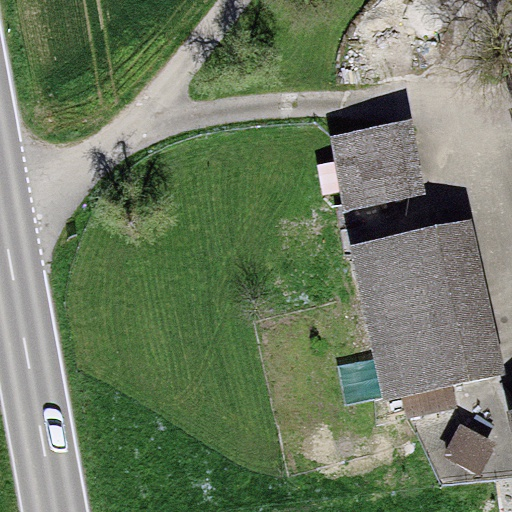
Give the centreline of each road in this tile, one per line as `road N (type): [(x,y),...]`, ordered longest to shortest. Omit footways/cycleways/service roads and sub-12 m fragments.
road 1 (secondary): [(56,511),(0,197)]
road 2 (track): [(240,0),(172,87),(113,142)]
road 3 (unknown): [(444,114),(511,260)]
